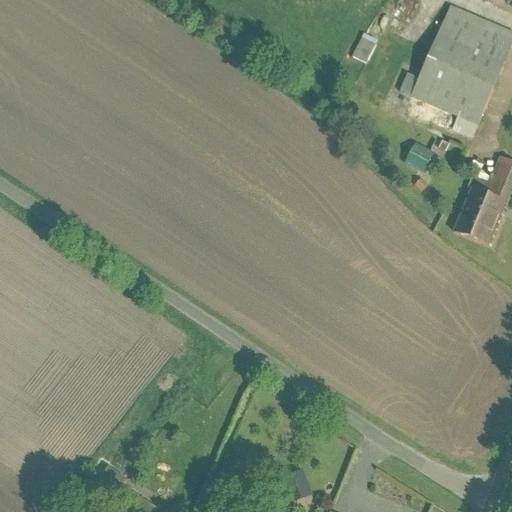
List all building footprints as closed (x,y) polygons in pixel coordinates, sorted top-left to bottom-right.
[(511,51),(511,36),(450,10),(404,119),(471,148),(511,51)] [(350,59),(365,66),(376,44),(361,37),(350,59)] [(404,78),(397,93),(406,97),(413,81),(404,78)] [(412,145),(401,165),(420,175),(431,156),(412,145)] [(470,193),(451,240),(487,255),(511,195),(511,170),(500,166),(486,200),(470,193)] [(304,471),(276,477),(282,504),(310,498),(304,471)]
